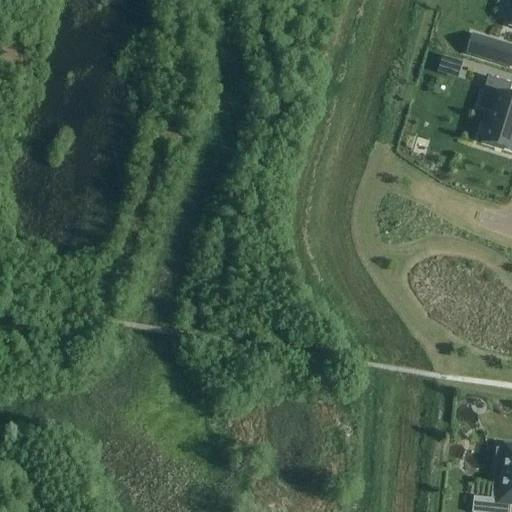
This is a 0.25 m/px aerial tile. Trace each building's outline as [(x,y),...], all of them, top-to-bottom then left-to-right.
[(511,47),(472,35),(465,56),(511,70),(511,47)] [(442,57),(436,74),(458,81),(463,64),(442,57)] [(498,96),(482,145),(511,153),(511,97),(508,97),(511,86),(487,79),(484,91),(498,96)] [(492,114),(498,95),(484,91),(478,110),(492,114)] [(495,470),(503,471),(500,502),(473,499),(471,511),(509,511),(511,504),(511,449),(505,449),(505,452),(497,451),(495,470)]
